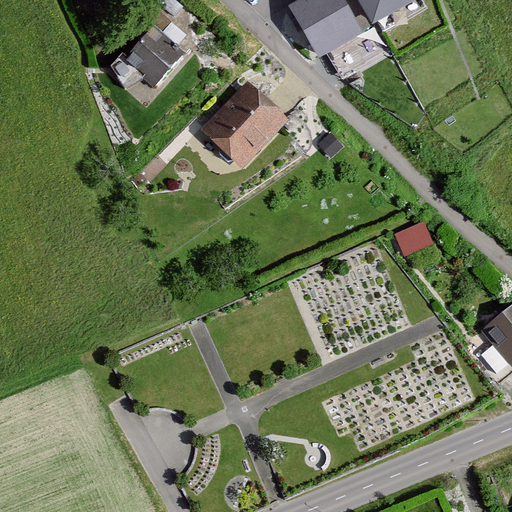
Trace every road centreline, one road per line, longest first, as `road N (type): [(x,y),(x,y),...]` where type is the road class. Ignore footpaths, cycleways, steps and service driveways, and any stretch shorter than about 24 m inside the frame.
road 1 (residential): [(511,266),(229,0)]
road 2 (residential): [(511,427),(303,511)]
